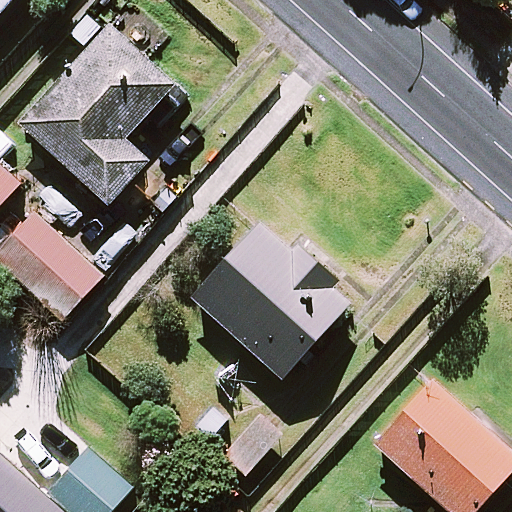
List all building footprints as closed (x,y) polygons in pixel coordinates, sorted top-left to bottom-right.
[(0,0),(0,16),(14,0),(0,0)] [(175,88),(113,29),(21,127),(108,209),(148,166),(124,143),(175,88)] [(0,212),(21,189),(0,169),(0,212)] [(102,278),(33,216),(0,253),(0,265),(63,322),(102,278)] [(327,292),(335,283),(296,248),(290,254),(259,226),(192,302),(282,383),(347,310),(327,292)] [(476,511),(511,473),(511,456),(433,385),(375,448),(445,511),(476,511)] [(281,438),(261,419),(225,457),(245,476),(281,438)] [(112,511),(131,492),(88,453),(48,496),(65,511),(112,511)] [(52,511),(0,463),(0,511),(52,511)]
